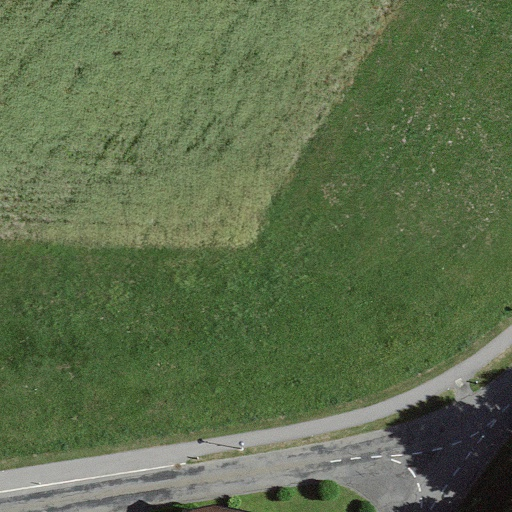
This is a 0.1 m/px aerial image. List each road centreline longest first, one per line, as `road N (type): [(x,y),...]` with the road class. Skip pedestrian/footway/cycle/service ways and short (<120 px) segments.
road 1 (residential): [(64,511),(371,457),(438,440),(508,407)]
road 2 (residential): [(508,407),(441,480),(423,511)]
